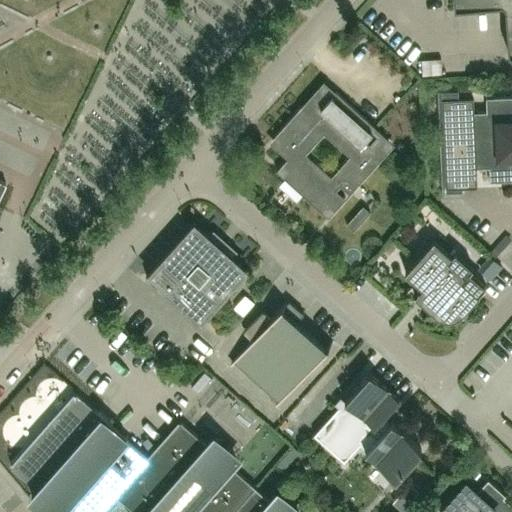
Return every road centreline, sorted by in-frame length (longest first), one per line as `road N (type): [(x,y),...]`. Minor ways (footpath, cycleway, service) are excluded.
road 1 (unclassified): [(193,165),(426,377),(445,378),(511,304)]
road 2 (unclassified): [(193,165),(343,0)]
road 3 (unclassified): [(45,321),(60,315),(193,165)]
road 4 (unknown): [(60,315),(168,410)]
